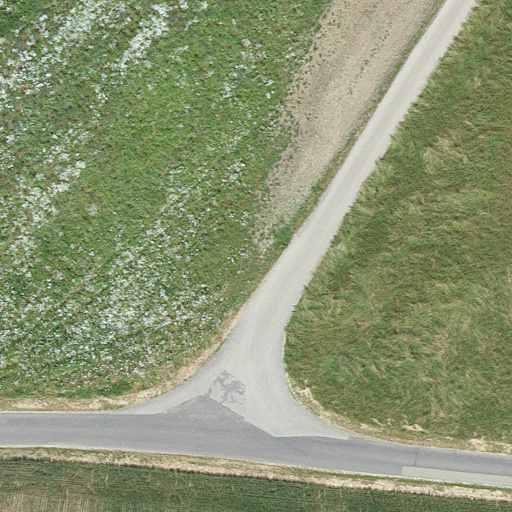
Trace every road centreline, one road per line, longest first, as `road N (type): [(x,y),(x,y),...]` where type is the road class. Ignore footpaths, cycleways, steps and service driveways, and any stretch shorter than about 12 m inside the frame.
road 1 (track): [(202,445),(469,0)]
road 2 (tertiary): [(0,437),(73,434),(511,475)]
